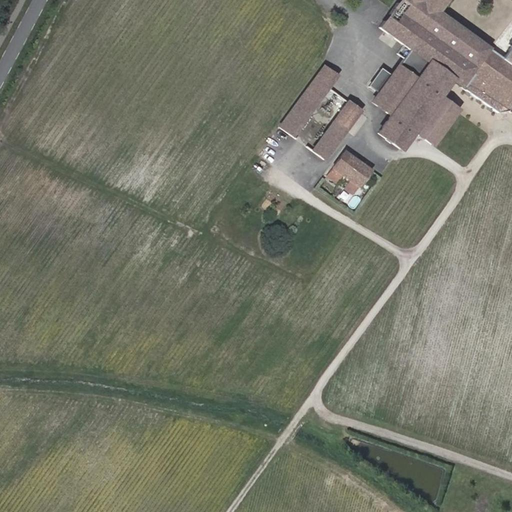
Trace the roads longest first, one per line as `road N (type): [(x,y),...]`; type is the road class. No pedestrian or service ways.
road 1 (track): [(230,511),(490,142),(511,139)]
road 2 (track): [(317,390),(326,416),(511,478)]
road 3 (track): [(410,260),(291,186)]
